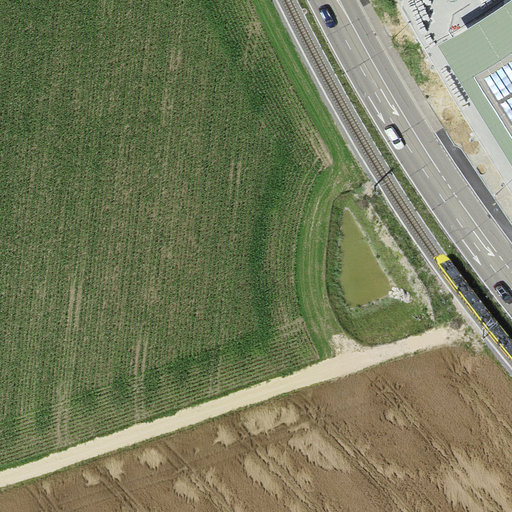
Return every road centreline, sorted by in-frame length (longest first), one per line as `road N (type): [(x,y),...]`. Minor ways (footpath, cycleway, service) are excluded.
road 1 (track): [(0,481),(443,335)]
road 2 (primary): [(332,0),(428,167),(511,284)]
